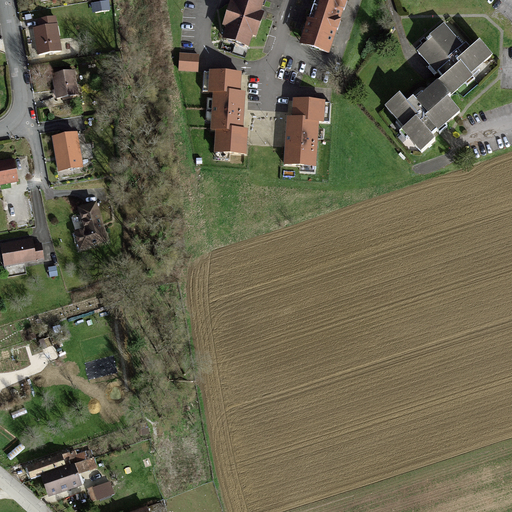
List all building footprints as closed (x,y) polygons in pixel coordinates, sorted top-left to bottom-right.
[(236,0),(235,5),(231,4),(224,26),(227,27),(224,38),(248,46),(251,35),(255,36),(261,18),(257,17),(259,13),(262,0),(236,0)] [(315,0),(313,5),(320,7),(318,13),(312,11),(302,41),(315,45),(314,50),(328,54),(345,0),(315,0)] [(55,16),(40,18),(41,26),(35,27),(39,55),(61,51),(55,16)] [(407,103),(399,94),(385,106),(392,114),(393,113),(399,120),(406,127),(402,130),(409,138),(415,145),(414,146),(421,153),(435,141),(431,136),(436,131),(438,132),(445,126),(445,125),(451,119),(452,120),(460,113),(447,99),(450,96),(445,91),(453,84),(457,90),(464,84),(472,77),(469,74),(476,67),(483,61),(484,62),(492,55),(479,41),(471,49),(465,43),(462,46),(455,38),(449,31),(450,31),(444,23),(427,38),(429,41),(419,50),(425,57),(426,56),(432,63),(439,71),(437,72),(443,78),(431,89),(432,90),(425,96),(417,102),(414,99),(413,97),(407,103)] [(465,43),(459,35),(455,38),(462,46),(465,43)] [(315,45),(302,41),(300,45),(314,50),(315,45)] [(198,54),(179,53),(178,71),(197,72),(198,54)] [(429,66),(435,74),(437,72),(439,71),(432,63),(429,66)] [(476,67),(469,74),(472,77),(479,70),(476,67)] [(241,72),(209,70),(208,92),(212,92),(210,130),(215,130),(214,152),(247,154),(248,127),(244,127),(246,92),(240,91),(241,72)] [(74,72),(53,75),(56,98),(78,95),(74,72)] [(472,77),(464,84),(467,87),(475,80),(472,77)] [(453,84),(445,91),(450,96),(451,97),(458,91),(457,90),(453,84)] [(422,92),(414,99),(417,102),(425,96),(422,92)] [(292,98),(291,117),(286,116),(283,164),(317,166),(319,122),(324,123),(325,100),(292,98)] [(399,120),(396,123),(402,130),(406,127),(399,120)] [(445,126),(438,132),(441,136),(448,129),(445,126)] [(409,138),(402,130),(399,133),(406,141),(409,138)] [(76,134),(53,138),(57,157),(59,157),(60,159),(57,160),(59,170),(81,167),(76,134)] [(14,162),(0,164),(0,181),(17,179),(14,162)] [(95,204),(79,208),(85,229),(75,232),(80,248),(106,241),(103,232),(101,232),(99,226),(101,225),(95,204)] [(43,259),(40,244),(33,245),(32,239),(1,245),(5,266),(43,259)] [(50,339),(40,342),(45,357),(54,355),(50,339)] [(39,474),(64,468),(61,457),(27,466),(30,477),(39,474)] [(71,465),(74,474),(96,468),(94,459),(71,465)] [(64,468),(39,474),(45,495),(77,486),(74,474),(71,465),(64,468)] [(94,487),(87,489),(91,500),(97,498),(94,487)]
